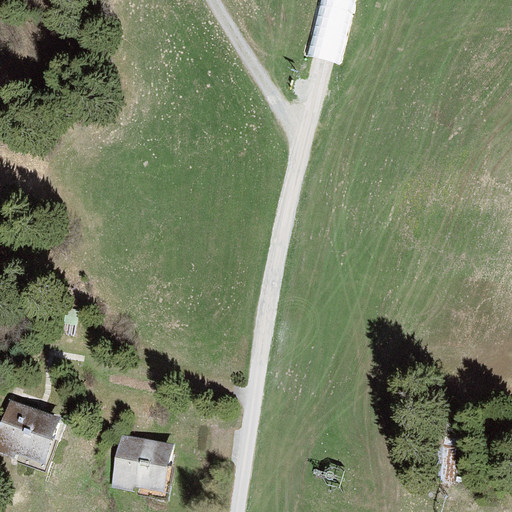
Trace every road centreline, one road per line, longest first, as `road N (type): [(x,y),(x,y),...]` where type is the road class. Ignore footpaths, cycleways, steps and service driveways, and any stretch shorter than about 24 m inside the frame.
road 1 (unclassified): [(237,511),(274,265),(337,0)]
road 2 (track): [(511,25),(423,44),(306,136),(215,0)]
